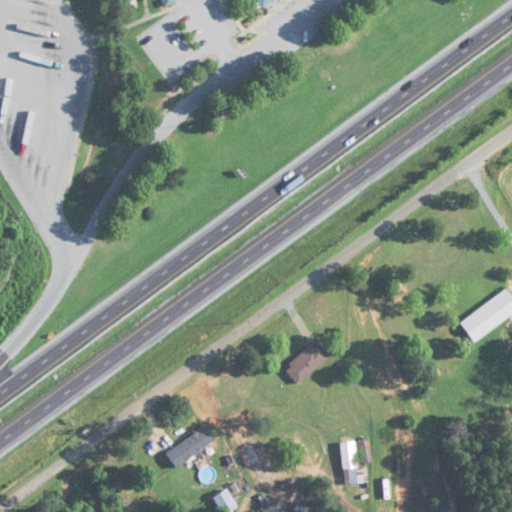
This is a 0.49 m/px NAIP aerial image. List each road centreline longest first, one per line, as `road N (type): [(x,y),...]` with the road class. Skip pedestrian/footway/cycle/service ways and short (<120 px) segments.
road 1 (tertiary): [(0,509),(511,131)]
road 2 (motorway): [(0,433),(511,56)]
road 3 (motorway): [(511,10),(0,386)]
